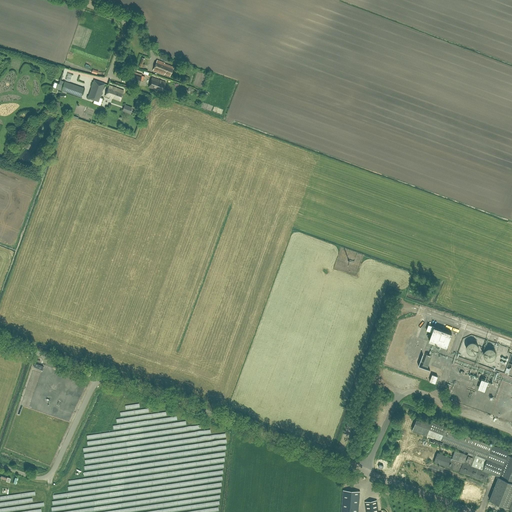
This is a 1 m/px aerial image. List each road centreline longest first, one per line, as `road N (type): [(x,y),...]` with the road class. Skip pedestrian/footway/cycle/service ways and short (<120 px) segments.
road 1 (tertiary): [(363,472),(0,339)]
road 2 (unknown): [(390,482),(409,454),(488,485),(481,511)]
